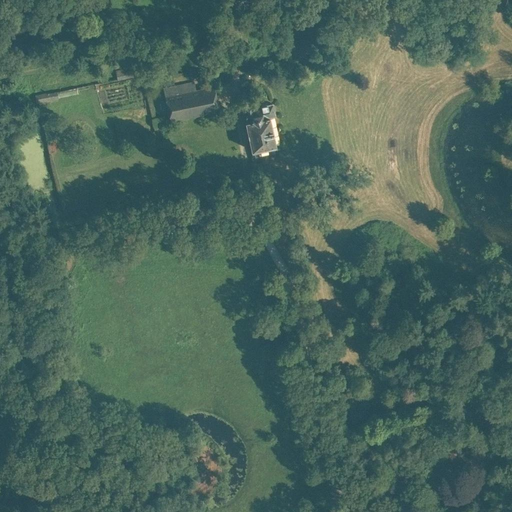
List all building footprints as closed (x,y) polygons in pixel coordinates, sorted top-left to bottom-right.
[(142,75),(141,66),(115,71),(117,80),(142,75)] [(163,88),(171,121),(219,111),(214,87),(196,90),(194,81),(163,88)] [(254,101),(255,105),(245,107),(243,100),(246,99),(241,100),(252,151),(253,150),(254,156),(275,152),(273,146),(275,146),(269,117),(274,116),(272,104),(258,107),(257,100),(254,101)] [(177,167),(179,174),(186,173),(185,166),(177,167)] [(131,182),(157,181),(157,174),(131,175),(131,182)]
